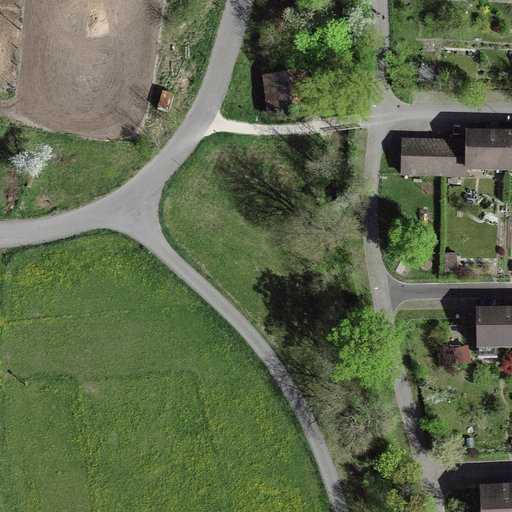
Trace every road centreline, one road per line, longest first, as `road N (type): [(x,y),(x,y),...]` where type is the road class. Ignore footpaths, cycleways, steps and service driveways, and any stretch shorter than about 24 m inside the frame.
road 1 (unclassified): [(125,202),(266,352),(306,421),(338,511)]
road 2 (residential): [(238,0),(200,119),(163,169),(125,202)]
road 3 (residential): [(511,118),(378,116)]
road 4 (residential): [(511,291),(379,292)]
road 5 (residential): [(125,202),(69,224),(0,235)]
